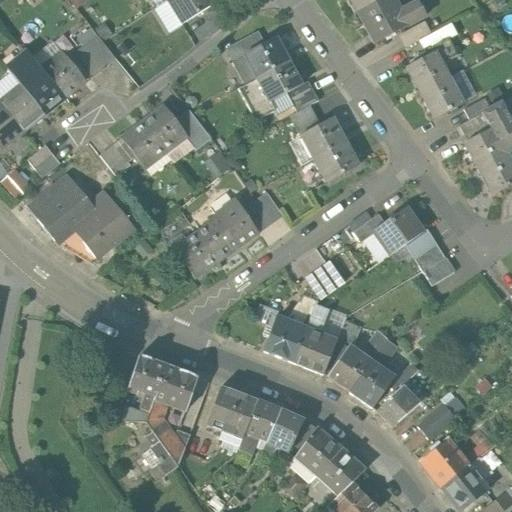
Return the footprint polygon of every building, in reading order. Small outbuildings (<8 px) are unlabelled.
[(89,0),(68,0),(77,11),(90,1),(89,0)] [(207,0),(170,0),(168,2),(182,24),(211,6),(207,0)] [(348,0),(349,2),(351,1),(358,13),(382,0),(348,0)] [(402,15),(394,0),(382,0),(358,13),(364,26),(362,27),(373,46),(409,27),(408,26),(425,17),(417,3),(403,11),(404,14),(402,15)] [(424,53),(417,57),(419,62),(405,69),(419,95),(448,80),(440,66),(457,57),(448,41),(456,37),(450,25),(418,42),(424,53)] [(257,35),(225,52),(232,64),(263,47),(257,35)] [(97,36),(72,55),(90,79),(115,59),(97,36)] [(263,47),(232,64),(245,87),(288,64),(274,40),(263,47)] [(44,75),(28,56),(7,72),(23,92),(44,118),(64,101),(44,75)] [(85,84),(64,59),(44,75),(64,101),(85,84)] [(245,87),(238,91),(256,124),(275,113),(269,103),(285,94),(300,86),(288,64),(245,87)] [(448,80),(419,95),(433,121),(463,106),(448,80)] [(300,86),(285,94),(297,116),(318,104),(306,83),(300,86)] [(44,118),(23,92),(3,108),(23,134),(44,118)] [(485,100),(464,111),(470,122),(482,116),(491,111),(485,100)] [(491,111),(482,116),(490,131),(492,130),(506,155),(511,152),(511,118),(509,120),(501,105),(491,111)] [(23,134),(3,108),(0,110),(0,150),(1,152),(23,134)] [(163,109),(142,124),(163,151),(183,136),(163,109)] [(331,122),(301,138),(314,162),(344,145),(331,122)] [(142,124),(122,140),(142,167),(163,151),(142,124)] [(490,131),(464,146),(477,171),(506,155),(492,130),(490,131)] [(344,145),(314,162),(327,185),(357,169),(344,145)] [(113,146),(99,157),(115,178),(130,167),(113,146)] [(59,166),(44,148),(26,163),(40,181),(59,166)] [(220,152),(205,164),(217,180),(232,169),(220,152)] [(511,165),(506,155),(477,171),(492,198),(511,187),(511,165)] [(15,171),(0,182),(0,184),(14,202),(30,190),(15,171)] [(68,179),(28,209),(54,242),(93,212),(68,179)] [(282,218),(266,195),(255,203),(271,225),(282,218)] [(72,231),(97,264),(135,234),(110,202),(72,231)] [(271,225),(255,203),(246,209),(262,232),(271,225)] [(258,238),(235,204),(216,218),(218,221),(238,250),(240,252),(258,238)] [(384,225),(372,233),(374,236),(389,257),(404,247),(422,235),(405,211),(384,225)] [(378,217),(354,234),(361,245),(374,236),(372,233),(384,225),(378,217)] [(218,221),(196,237),(216,265),(238,250),(218,221)] [(422,235),(404,247),(420,274),(444,260),(426,232),(422,235)] [(216,265),(196,237),(176,251),(196,279),(216,265)] [(327,266),(305,281),(318,300),(340,285),(327,266)] [(285,322),(277,318),(272,330),(263,354),(292,366),(306,330),(316,307),(317,304),(303,298),(285,322)] [(327,311),(316,307),(306,330),(318,335),(327,311)] [(259,308),(254,322),(272,330),(277,318),(278,316),(259,308)] [(357,327),(343,325),(339,335),(350,341),(357,327)] [(318,335),(306,330),(292,366),(322,377),(336,342),(318,335)] [(378,333),(363,354),(372,360),(384,345),(386,341),(378,333)] [(384,345),(372,360),(382,367),(393,352),(384,345)] [(347,349),(326,379),(349,394),(372,360),(363,354),(361,359),(347,349)] [(166,368),(138,358),(126,392),(137,396),(139,391),(146,394),(155,398),(156,398),(166,368)] [(372,360),(349,394),(371,410),(392,380),(378,371),(382,367),(372,360)] [(196,380),(166,368),(156,398),(155,398),(149,414),(162,418),(165,411),(164,406),(184,413),(196,380)] [(410,368),(399,378),(405,385),(416,374),(410,368)] [(402,388),(376,412),(391,428),(419,406),(402,388)] [(257,402),(220,389),(205,427),(241,441),(257,402)] [(146,394),(138,415),(147,419),(149,414),(155,398),(146,394)] [(279,411),(257,402),(241,441),(237,450),(252,456),(258,441),(266,444),(267,444),(279,411)] [(443,406),(416,428),(428,442),(455,421),(443,406)] [(302,422),(279,411),(267,444),(266,444),(265,446),(289,454),(302,422)] [(162,418),(149,414),(147,419),(145,425),(177,468),(183,452),(161,421),(162,418)] [(302,422),(289,454),(294,459),(315,431),(315,430),(302,422)] [(326,439),(315,431),(294,459),(315,479),(339,451),(340,451),(325,440),(326,439)] [(447,443),(420,464),(440,489),(473,463),(468,456),(461,461),(447,443)] [(478,449),(468,456),(473,463),(483,455),(478,449)] [(252,456),(237,450),(236,454),(225,463),(238,469),(237,473),(244,476),(252,456)] [(339,451),(315,479),(337,498),(351,485),(364,472),(355,465),(339,451)] [(483,455),(473,463),(478,470),(488,462),(483,455)] [(473,463),(440,489),(458,511),(462,511),(486,493),(472,475),(478,470),(473,463)] [(366,501),(351,485),(337,498),(328,507),(332,511),(347,511),(350,509),(353,511),(376,511),(377,511),(366,501)] [(511,502),(505,494),(484,510),(484,511),(503,511),(511,505),(511,502)]
